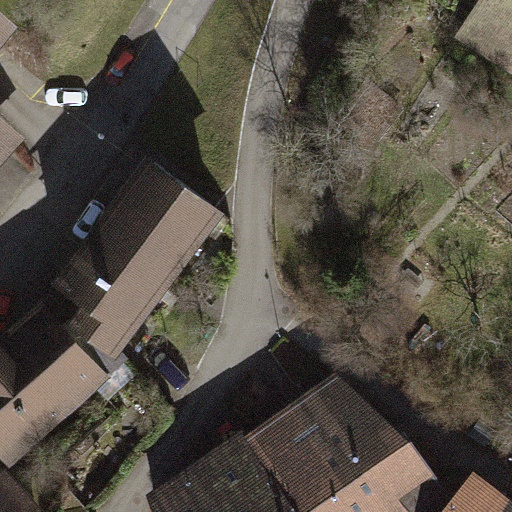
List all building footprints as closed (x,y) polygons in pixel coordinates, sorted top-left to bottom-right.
[(511,0),(478,0),(457,32),(511,68),(511,0)] [(0,153),(19,134),(0,116),(0,38),(12,26),(0,14),(0,153)] [(118,358),(227,215),(150,156),(58,277),(86,298),(70,320),(118,358)] [(0,447),(17,469),(123,384),(70,320),(54,300),(2,343),(0,339),(0,447)] [(337,373),(152,501),(159,511),(403,511),(444,484),(403,425),(337,373)] [(45,511),(17,469),(0,447),(0,511),(45,511)] [(511,511),(511,497),(473,468),(451,497),(439,511),(511,511)]
